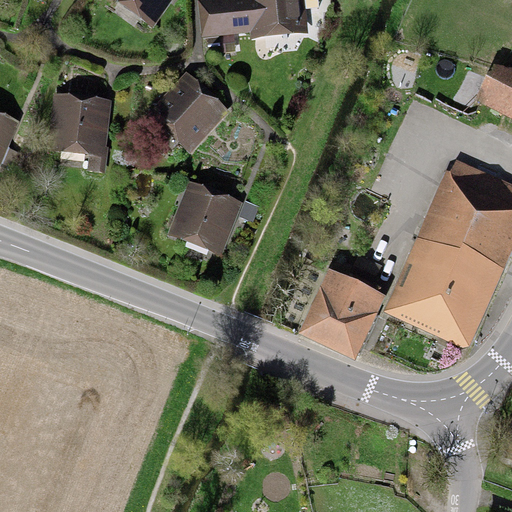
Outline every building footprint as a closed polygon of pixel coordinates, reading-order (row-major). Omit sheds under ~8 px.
[(121,0),(151,21),(165,0),(121,0)] [(253,0),(257,34),(301,29),(299,11),(318,9),(317,0),(253,0)] [(229,3),(232,31),(247,30),(243,2),(229,3)] [(215,5),(218,33),(232,31),(229,3),(215,5)] [(218,33),(215,5),(201,6),(204,35),(218,33)] [(511,125),(511,75),(484,72),(474,106),(511,125)] [(182,153),(218,117),(181,83),(145,119),(182,153)] [(105,109),(53,105),(46,157),(101,161),(105,109)] [(0,156),(14,127),(0,120),(0,156)] [(460,334),(511,213),(511,198),(466,177),(404,311),(460,334)] [(217,257),(233,209),(188,193),(171,241),(217,257)] [(381,301),(337,281),(311,338),(353,358),(381,301)]
